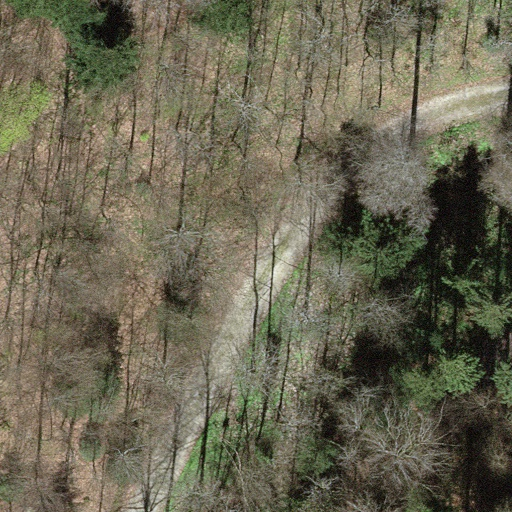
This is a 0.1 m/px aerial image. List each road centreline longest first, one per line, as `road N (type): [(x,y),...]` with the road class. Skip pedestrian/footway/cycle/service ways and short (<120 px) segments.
road 1 (track): [(511,97),(445,110),(389,133),(334,174),(277,257),(149,511)]
road 2 (track): [(511,344),(434,448),(406,511)]
